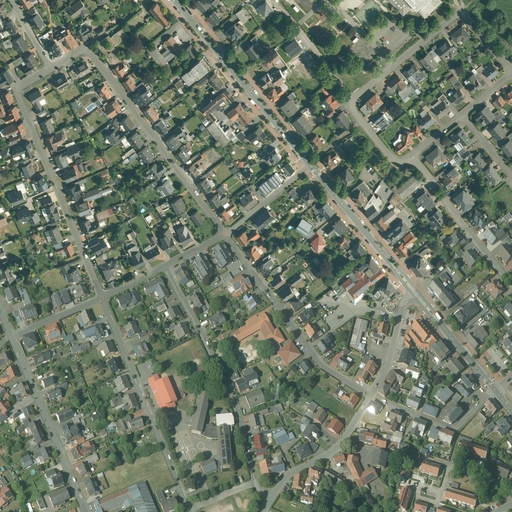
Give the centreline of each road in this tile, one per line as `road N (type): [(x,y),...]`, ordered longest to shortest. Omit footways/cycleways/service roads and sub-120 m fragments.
road 1 (residential): [(411,156),(398,162),(360,121),(350,101),(357,91),(463,10),(511,69)]
road 2 (residential): [(225,234),(89,50),(51,67)]
road 3 (residential): [(101,298),(19,100),(21,86),(51,67)]
road 4 (residential): [(270,498),(257,485),(233,403),(163,265)]
road 5 (residential): [(190,511),(101,298)]
road 6 (residential): [(371,396),(322,365),(225,234)]
road 7 (primary): [(174,0),(309,164)]
road 8 (residential): [(86,511),(12,335)]
road 9 (primary): [(309,164),(414,293)]
road 10 (residential): [(511,285),(411,156)]
road 11 (residential): [(495,390),(451,429),(371,396)]
road 12 (primary): [(414,293),(495,390)]
